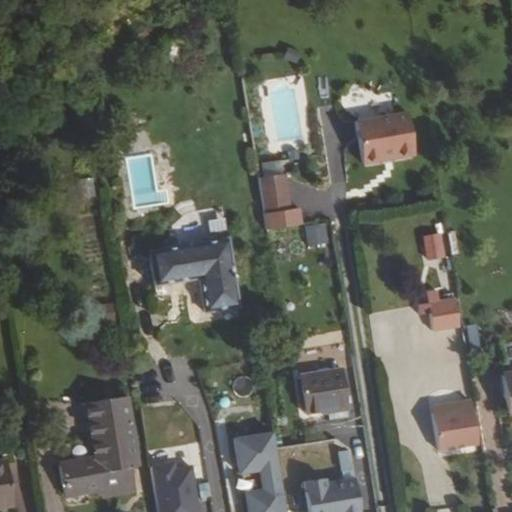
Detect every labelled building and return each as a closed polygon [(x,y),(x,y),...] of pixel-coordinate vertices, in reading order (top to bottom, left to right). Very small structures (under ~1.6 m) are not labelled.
[(413,154),(406,112),(354,120),(361,163),(413,154)] [(262,163),(263,176),(284,173),(282,160),(262,163)] [(258,179),(264,216),(291,212),(285,175),(258,179)] [(328,223),(306,226),(308,246),(331,243),(328,223)] [(423,236),(426,262),(447,259),(444,234),(423,236)] [(239,308),(228,239),(148,252),(153,288),(198,281),(203,314),(239,308)] [(454,299),(427,303),(431,330),(458,326),(454,299)] [(346,408),(340,372),(301,378),(306,414),(346,408)] [(511,379),(500,381),(506,417),(511,416),(511,379)] [(90,404),(99,461),(59,467),(63,497),(102,491),(103,500),(134,495),(131,471),(138,470),(128,400),(90,404)] [(437,450),(465,446),(476,443),(469,401),(457,402),(459,409),(431,413),(437,450)] [(429,407),(431,413),(459,409),(457,402),(429,407)] [(345,434),(291,446),(299,480),(353,468),(345,434)] [(247,511),(286,511),(275,436),(235,441),(240,475),(260,472),(263,492),(245,495),(247,511)] [(0,511),(10,511),(5,467),(0,467),(0,511)] [(173,469),(150,472),(156,511),(196,511),(190,473),(174,475),(173,469)] [(326,484),(326,479),(304,483),(308,511),(360,511),(355,480),(326,484)]
